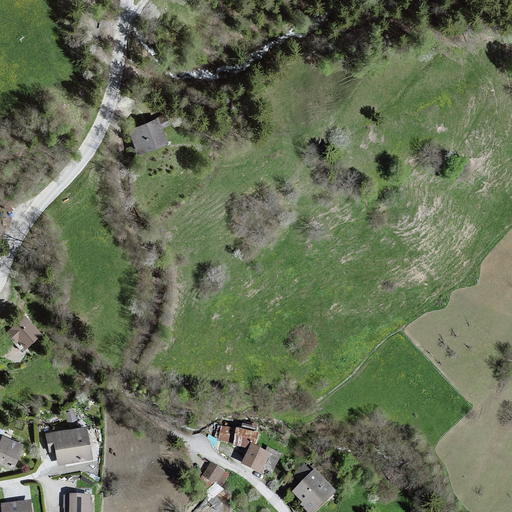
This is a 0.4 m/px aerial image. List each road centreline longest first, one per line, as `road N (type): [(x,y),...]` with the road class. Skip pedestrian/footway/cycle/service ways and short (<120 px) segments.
road 1 (track): [(109,101),(123,121),(123,182),(150,289),(125,386),(184,438)]
road 2 (tertiary): [(124,0),(109,101),(91,142),(21,224),(0,267)]
road 3 (track): [(294,0),(297,38),(307,46),(348,40),(375,21),(398,22)]
road 4 (residential): [(184,438),(281,511)]
